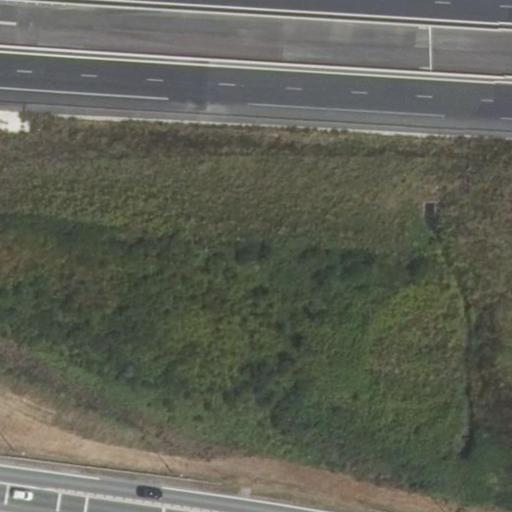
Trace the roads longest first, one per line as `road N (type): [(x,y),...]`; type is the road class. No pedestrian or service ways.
road 1 (trunk): [(0,70),(511,106)]
road 2 (unclassified): [(0,480),(220,511)]
